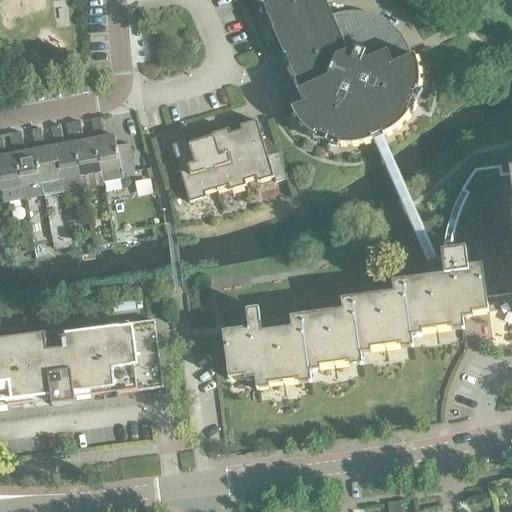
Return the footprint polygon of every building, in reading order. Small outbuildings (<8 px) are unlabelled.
[(330,18),(322,0),(259,0),(261,5),(267,2),(277,25),(271,28),(284,56),(289,53),(300,76),(294,79),(305,103),(291,109),(297,119),(305,128),(314,136),(316,129),(328,133),(325,141),(326,142),(329,134),(340,138),(337,145),(349,146),(361,144),(372,141),(370,137),(376,133),(382,136),(393,131),(402,123),(409,114),(402,111),(406,100),(415,103),(415,102),(407,99),(411,87),(418,90),(419,78),(418,67),(414,56),(400,61),(396,51),(404,47),(398,36),(390,27),(379,20),(367,15),(355,13),(342,14),(330,18)] [(99,120),(90,121),(94,140),(100,174),(120,170),(120,175),(133,173),(128,145),(117,147),(115,136),(102,139),(99,120)] [(240,131),(229,134),(244,182),(255,179),(256,183),(272,178),(274,183),(286,180),(278,153),(266,156),(256,121),(239,126),(240,131)] [(71,125),(75,144),(83,189),(102,186),(100,174),(94,140),(84,142),(80,124),(71,125)] [(54,147),(63,193),(83,189),(75,144),(64,146),(60,127),(51,129),(54,147)] [(201,141),(200,141),(216,192),(216,190),(227,187),(228,192),(245,187),(244,182),(229,134),(228,130),(211,135),(213,139),(202,143),(201,141)] [(44,149),(40,131),(31,132),(35,151),(35,155),(41,185),(48,183),(50,195),(63,193),(54,147),(44,149)] [(41,185),(35,155),(35,151),(24,153),(21,134),(12,136),(16,154),(15,154),(22,188),(41,185)] [(5,156),(2,138),(0,137),(0,181),(2,192),(5,206),(25,202),(22,188),(15,154),(5,156)] [(216,192),(200,141),(200,143),(189,146),(188,142),(171,147),(188,204),(205,199),(204,194),(215,191),(215,192),(216,192)] [(452,212),(442,250),(463,247),(487,298),(511,294),(511,174),(501,176),(500,167),(475,170),(471,176),(462,190),(452,212)] [(22,240),(30,238),(28,228),(20,230),(22,240)] [(484,309),(484,296),(487,298),(463,247),(442,250),(445,273),(437,275),(392,281),(394,291),(341,299),(343,310),(290,318),(292,328),(262,332),(258,308),(246,310),(248,329),(222,333),(229,379),(246,377),(246,374),(254,373),(256,384),(267,382),(267,385),(300,381),(300,378),(311,376),(309,365),(318,364),(318,367),(351,362),(351,358),(362,357),(360,346),(369,345),(370,348),(400,343),(400,340),(411,338),(409,328),(418,326),(419,330),(449,325),(449,322),(460,321),(458,305),(466,303),(467,312),(484,309)] [(0,409),(52,403),(53,408),(76,405),(75,394),(91,392),(92,398),(164,389),(155,321),(0,341),(0,409)]
